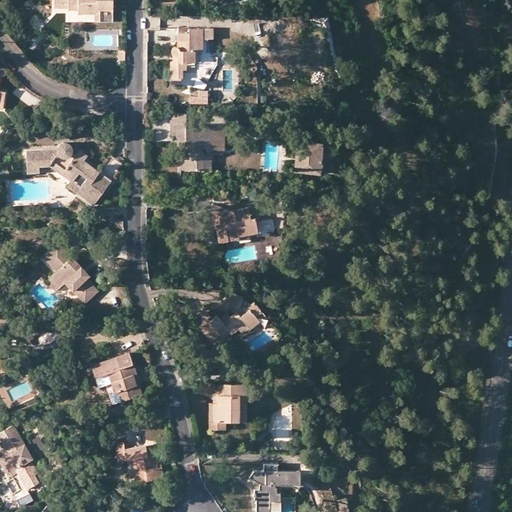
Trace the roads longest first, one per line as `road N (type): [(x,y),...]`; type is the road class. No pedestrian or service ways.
road 1 (residential): [(198,511),(136,289),(135,107)]
road 2 (tertiary): [(478,511),(511,284)]
road 3 (residential): [(0,39),(29,76),(51,89),(135,107)]
